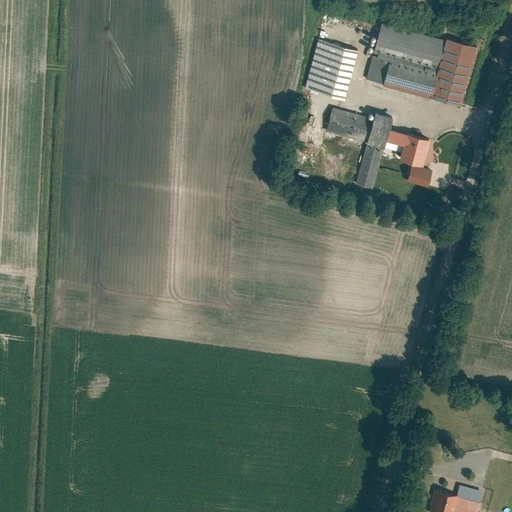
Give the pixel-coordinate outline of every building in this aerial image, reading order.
[(381,20),(366,77),(462,102),(477,46),(381,20)] [(319,37),(305,87),(345,98),(358,48),(319,37)] [(332,105),(326,129),(368,140),(357,183),(373,187),(384,144),(403,149),(401,158),(413,161),(408,179),(429,185),(433,167),(424,165),(431,137),(391,126),(394,115),(374,110),(372,116),(332,105)] [(443,384),(431,430),(508,450),(509,445),(511,446),(511,421),(506,419),(510,402),(443,384)] [(435,486),(427,511),(477,511),(478,510),(484,511),(511,511),(511,476),(498,472),(500,466),(489,463),(482,488),(460,482),(457,492),(435,486)]
